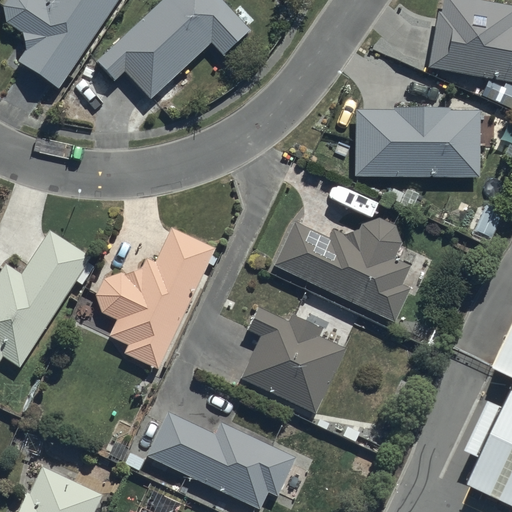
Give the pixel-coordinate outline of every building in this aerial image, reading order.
[(8,0),(2,10),(6,29),(23,37),(24,57),(18,67),(58,93),(118,0),(8,0)] [(216,0),(165,0),(94,66),(112,87),(124,76),(149,103),(211,46),(223,59),(249,35),(216,0)] [(511,8),(464,0),(444,0),(442,15),(436,14),(427,72),(511,86),(511,8)] [(487,84),(480,99),(511,113),(511,89),(505,86),(503,92),(487,84)] [(355,113),(354,181),(478,182),(479,115),(355,113)] [(292,226),(271,269),(392,327),(409,293),(401,290),(411,270),(395,262),(401,248),(393,230),(378,222),(358,228),(357,232),(344,239),(333,234),(328,242),(292,226)] [(90,261),(47,233),(18,277),(4,268),(0,273),(0,358),(0,359),(18,370),(74,284),(81,288),(93,270),(87,266),(90,261)] [(157,374),(213,253),(170,233),(154,266),(145,262),(133,278),(121,277),(102,284),(95,301),(101,318),(115,325),(108,340),(128,349),(124,358),(157,374)] [(511,304),(497,334),(511,342),(511,304)] [(243,333),(257,340),(236,381),(314,419),(346,355),(318,341),(322,333),(293,318),(289,326),(255,309),(243,333)] [(219,423),(213,435),(168,413),(146,459),(256,511),(257,511),(266,495),(276,499),(295,460),(219,423)] [(95,511),(101,499),(40,470),(26,500),(25,499),(18,511),(95,511)]
